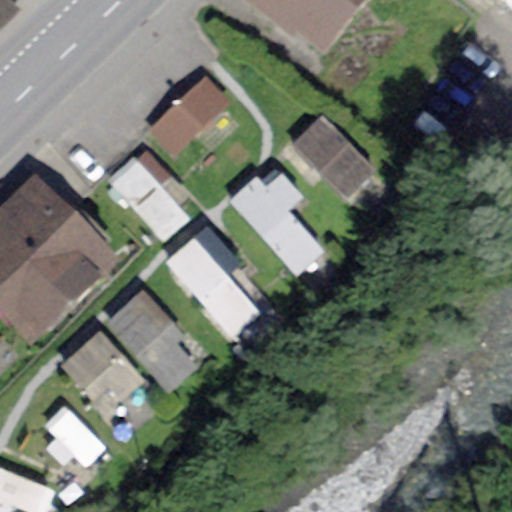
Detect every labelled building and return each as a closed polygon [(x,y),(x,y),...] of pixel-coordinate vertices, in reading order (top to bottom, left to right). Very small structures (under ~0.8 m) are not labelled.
[(8,0),(0,0),(0,29),(19,13),(8,0)] [(361,0),(252,0),(251,2),(313,56),(361,0)] [(511,0),(476,0),(500,19),(511,2),(511,0)] [(204,102),(157,142),(181,169),(227,129),(204,102)] [(325,115),(293,144),(345,201),(377,173),(325,115)] [(111,180),(166,238),(191,214),(136,156),(111,180)] [(236,206),(302,277),(336,247),(269,175),(236,206)] [(32,194),(0,224),(0,318),(30,351),(110,275),(32,194)] [(169,262),(235,336),(265,310),(199,235),(169,262)] [(167,392),(205,362),(147,288),(109,317),(167,392)] [(105,326),(65,363),(111,412),(151,374),(105,326)]
